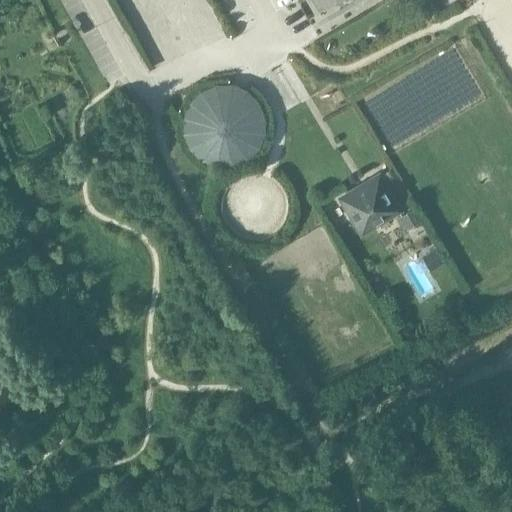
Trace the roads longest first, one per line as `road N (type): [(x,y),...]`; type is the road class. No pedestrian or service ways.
road 1 (unknown): [(151,101),(182,195),(327,438),(243,511)]
road 2 (unknown): [(484,511),(450,420),(431,399),(392,406),(327,438)]
